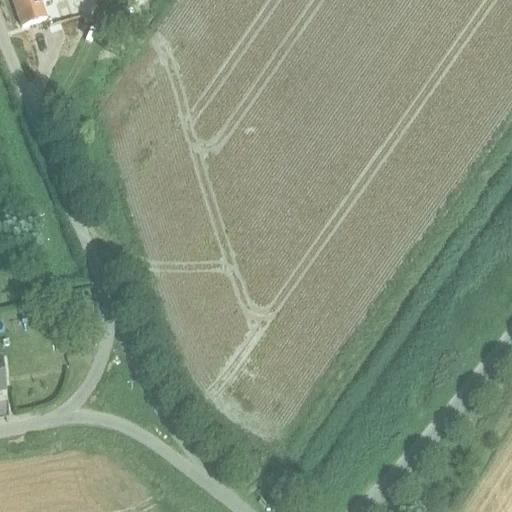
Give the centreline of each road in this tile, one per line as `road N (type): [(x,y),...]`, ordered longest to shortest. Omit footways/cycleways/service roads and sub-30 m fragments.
road 1 (unclassified): [(112,306),(0,19)]
road 2 (unclassified): [(358,511),(511,333)]
road 3 (tertiary): [(194,462),(112,306)]
road 4 (tertiary): [(62,417),(101,419),(194,462)]
road 5 (tertiary): [(112,306),(109,348),(62,417)]
